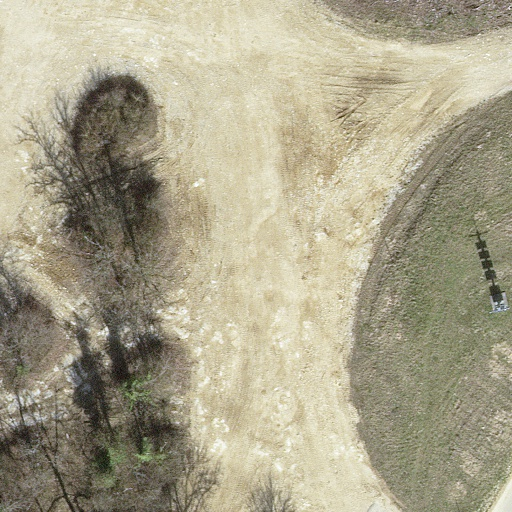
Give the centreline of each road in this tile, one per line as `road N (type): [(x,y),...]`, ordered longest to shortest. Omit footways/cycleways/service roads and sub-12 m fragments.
road 1 (track): [(511,59),(361,86),(250,92),(0,71)]
road 2 (track): [(315,511),(259,405),(250,92)]
